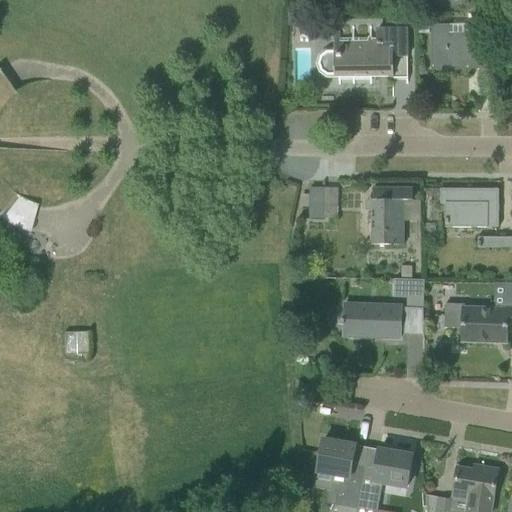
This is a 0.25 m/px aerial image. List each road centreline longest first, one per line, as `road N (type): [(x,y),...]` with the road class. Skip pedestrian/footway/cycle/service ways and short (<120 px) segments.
road 1 (residential): [(292,150),(511,150)]
road 2 (residential): [(511,423),(308,386)]
